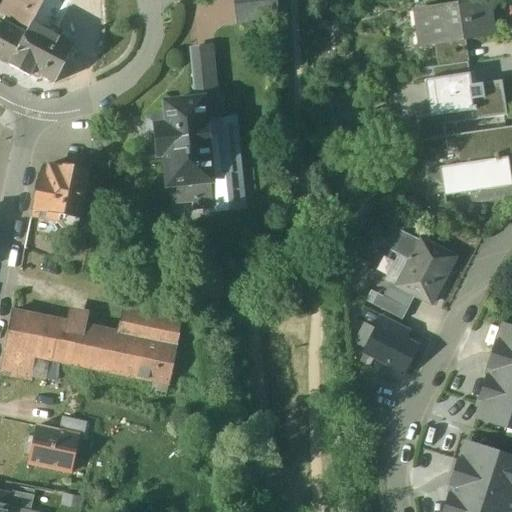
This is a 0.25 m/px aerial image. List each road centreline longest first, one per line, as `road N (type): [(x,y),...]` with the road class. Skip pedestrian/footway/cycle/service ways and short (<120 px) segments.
road 1 (track): [(294,0),(318,511)]
road 2 (residential): [(511,235),(495,250),(408,412),(398,451),(399,511)]
road 3 (residential): [(148,0),(151,29),(139,65),(106,92),(69,107),(28,108)]
road 4 (residential): [(28,108),(0,251)]
